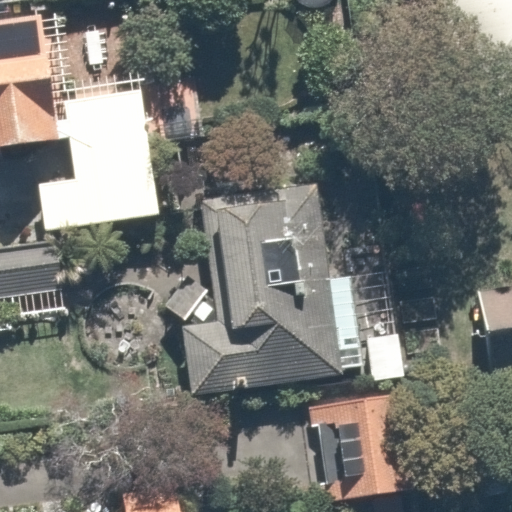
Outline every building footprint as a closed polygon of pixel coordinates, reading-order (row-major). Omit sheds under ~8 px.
[(511,0),(443,0),(457,102),(511,95),(511,0)] [(46,15),(0,20),(0,145),(62,137),(46,15)] [(147,216),(138,87),(62,92),(69,178),(38,181),(41,223),(147,216)] [(311,183),(202,195),(210,274),(169,278),(181,396),(368,376),(356,262),(319,265),(311,183)] [(511,263),(511,287),(466,295),(481,393),(511,387),(511,233),(507,234),(511,263)] [(397,385),(318,393),(329,496),(407,488),(397,385)] [(183,511),(179,477),(0,500),(0,511),(183,511)]
